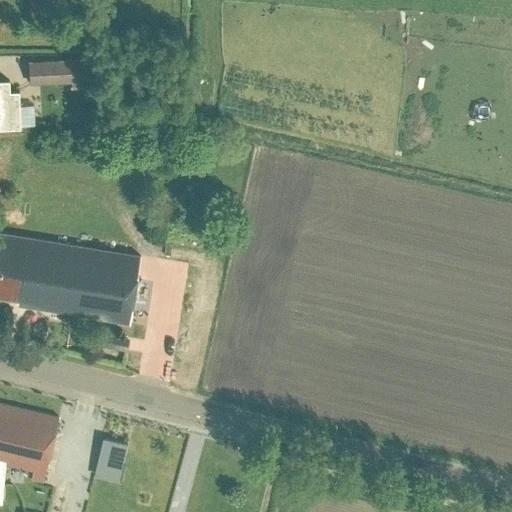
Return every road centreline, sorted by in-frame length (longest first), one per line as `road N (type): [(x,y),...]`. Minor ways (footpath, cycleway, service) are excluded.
road 1 (tertiary): [(0,358),(311,440)]
road 2 (tertiary): [(511,490),(311,440)]
